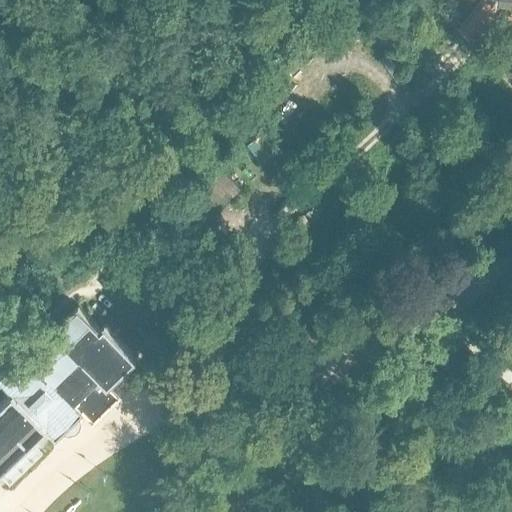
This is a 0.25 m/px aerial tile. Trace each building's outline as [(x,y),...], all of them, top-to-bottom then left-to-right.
[(480,0),(458,28),(472,44),(494,21),(497,3),(485,0),(480,0)] [(511,8),(511,0),(500,0),(499,8),(511,8)] [(324,14),(300,39),(305,44),(330,20),(324,14)] [(200,136),(183,153),(190,160),(207,143),(200,136)] [(161,180),(130,210),(144,224),(175,194),(161,180)] [(102,327),(81,306),(79,304),(31,351),(27,347),(1,373),(15,388),(0,402),(0,471),(12,484),(46,451),(33,436),(47,422),(58,433),(63,427),(66,429),(71,430),(75,429),(79,426),(81,423),(82,419),(81,415),(81,414),(80,411),(84,407),(92,415),(118,389),(110,382),(137,356),(106,323),(102,327)]
